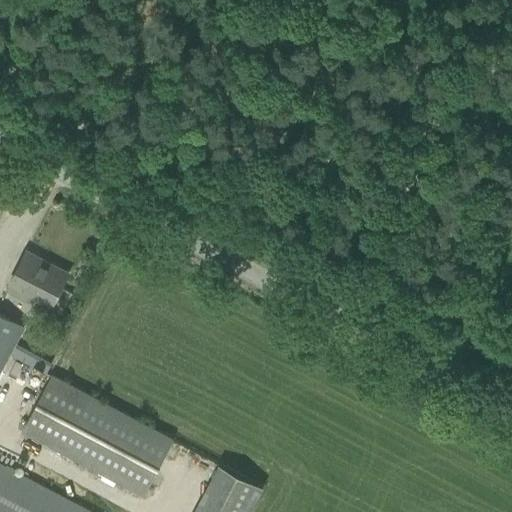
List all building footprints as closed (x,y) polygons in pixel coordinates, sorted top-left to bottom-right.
[(9,283),(50,304),(66,275),(41,262),(42,260),(26,251),(9,283)] [(14,344),(23,326),(0,313),(0,370),(8,355),(32,367),(37,356),(14,344)] [(22,433),(142,496),(174,438),(52,374),(22,433)] [(226,459),(199,511),(252,511),(269,481),(226,459)] [(0,511),(92,511),(0,462),(0,511)]
